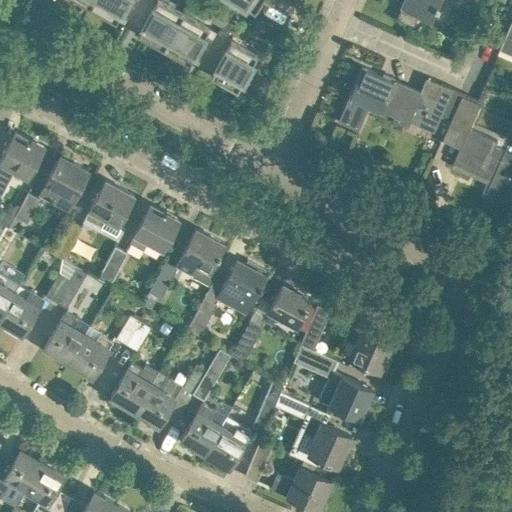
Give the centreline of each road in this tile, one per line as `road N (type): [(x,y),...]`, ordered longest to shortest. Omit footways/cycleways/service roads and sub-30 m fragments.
road 1 (residential): [(360,218),(335,249),(315,249),(0,82)]
road 2 (residential): [(380,511),(453,285),(445,267),(360,218)]
road 3 (residential): [(0,15),(271,167)]
road 4 (residential): [(266,511),(0,367)]
road 5 (residential): [(271,167),(335,17)]
